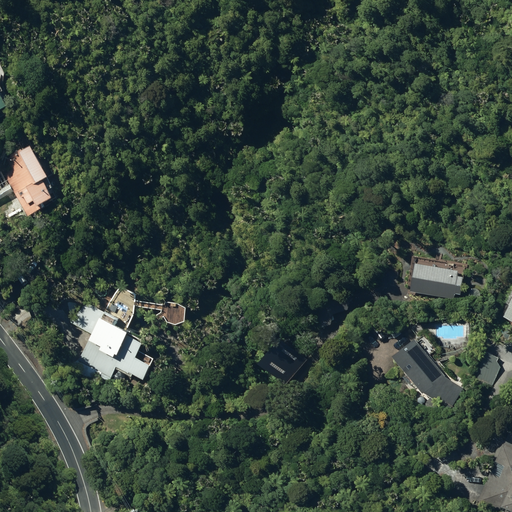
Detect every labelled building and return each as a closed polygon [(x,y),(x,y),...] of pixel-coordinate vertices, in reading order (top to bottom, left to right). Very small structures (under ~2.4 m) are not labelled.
[(0,112),(13,105),(0,81),(0,112)] [(7,174),(17,192),(25,188),(39,212),(48,207),(46,203),(50,201),(56,197),(46,180),(49,178),(51,177),(33,146),(10,158),(11,161),(16,169),(7,174)] [(415,291),(458,298),(463,283),(469,284),(470,274),(465,274),(466,268),(420,260),(415,291)] [(325,308),(323,326),(334,324),(337,314),(351,309),(353,298),(325,308)] [(156,364),(141,356),(148,342),(134,334),(136,330),(108,316),(108,311),(86,300),(73,321),(96,333),(88,347),(81,360),(113,377),(120,366),(132,371),(149,378),(156,364)] [(399,355),(425,392),(426,391),(451,409),(470,386),(450,374),(448,375),(422,338),(399,355)] [(500,354),(487,351),(482,382),(495,385),(500,354)] [(485,492),(481,499),(509,511),(511,511),(511,440),(504,437),(499,449),(490,466),(496,468),(485,492)]
